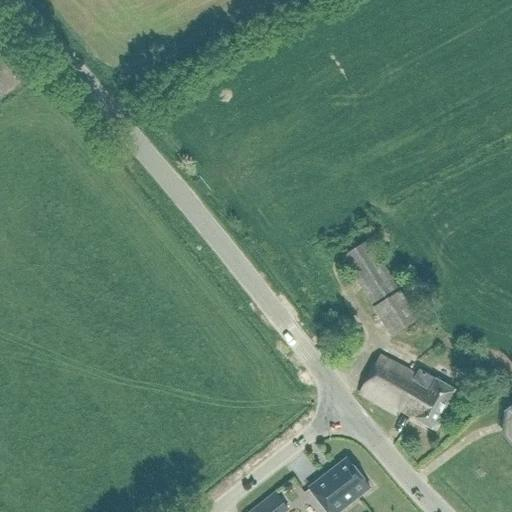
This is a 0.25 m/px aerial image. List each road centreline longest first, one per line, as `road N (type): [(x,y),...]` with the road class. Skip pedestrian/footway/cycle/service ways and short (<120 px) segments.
road 1 (unclassified): [(346,404),(11,0)]
road 2 (unclassified): [(209,511),(346,404)]
road 3 (unclassified): [(436,511),(346,404)]
